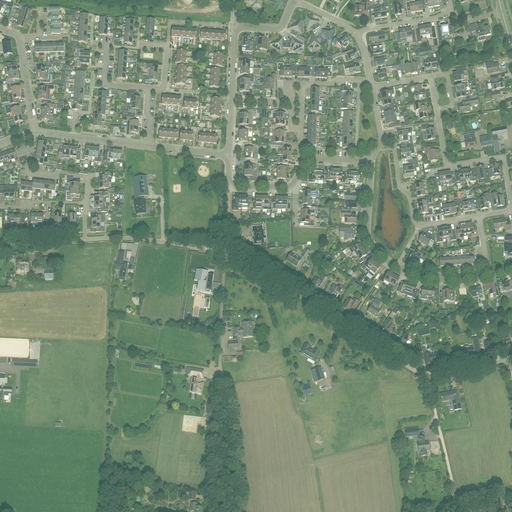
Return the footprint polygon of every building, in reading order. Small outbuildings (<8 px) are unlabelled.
[(261,9),(261,0),(243,0),(243,5),(252,6),(252,8),(261,9)] [(396,2),(394,3),(393,4),(393,6),(395,16),(401,15),(400,8),(404,7),(403,0),(396,2)] [(424,5),(424,3),(423,0),(420,0),(421,3),(415,4),(416,12),(422,12),(421,5),(424,5)] [(434,7),(432,0),(423,0),(424,3),(427,2),(428,8),(434,7)] [(383,2),(384,5),(379,6),(379,5),(379,6),(381,18),(387,17),(385,9),(388,9),(387,1),(383,2)] [(416,12),(415,4),(414,1),(406,3),(406,8),(409,7),(410,13),(416,12)] [(366,8),(367,3),(362,3),(361,6),(355,6),(354,16),(362,16),(363,8),(366,8)] [(381,18),(379,6),(374,6),(370,6),(371,12),(374,12),(375,19),(381,18)] [(17,10),(16,12),(29,16),(31,10),(22,8),(21,11),(17,10)] [(27,22),(29,16),(16,12),(16,14),(20,16),(18,20),(27,22)] [(100,24),(108,25),(108,20),(109,17),(102,15),(101,19),(100,19),(100,24)] [(311,29),(312,32),(318,28),(320,27),(318,24),(316,25),(316,19),(310,16),(304,20),(305,26),(311,29)] [(126,20),(127,19),(127,17),(123,17),(123,19),(123,22),(126,22),(126,26),(133,26),(134,21),(126,20)] [(25,29),(27,22),(18,20),(17,23),(13,22),(13,25),(17,26),(25,29)] [(298,34),(303,31),(303,24),(297,21),(291,25),(292,32),(290,34),(296,37),(297,34),(298,34)] [(441,33),(438,34),(439,42),(442,41),(442,36),(449,35),(449,34),(453,34),(452,27),(448,27),(447,24),(440,25),(441,33)] [(469,26),(470,28),(466,29),(467,34),(476,32),(477,38),(478,41),(485,40),(485,37),(490,35),(488,27),(482,28),(483,29),(477,30),(475,24),(469,26)] [(430,26),(424,27),(426,36),(429,35),(430,38),(432,38),(432,39),(436,38),(435,32),(431,32),(430,26)] [(322,34),(319,36),(323,41),(325,39),(325,40),(332,39),(335,33),(331,27),(324,28),(322,34)] [(426,36),(424,27),(418,28),(419,34),(417,35),(418,43),(421,42),(421,40),(423,40),(422,36),(426,36)] [(411,29),(405,30),(406,39),(412,38),(413,43),(416,43),(415,35),(412,35),(411,29)] [(406,39),(405,30),(399,31),(400,37),(397,38),(398,44),(401,43),(401,41),(406,41),(406,39)] [(380,42),(385,42),(383,33),(370,36),(371,43),(380,41),(380,42)] [(347,42),(349,40),(345,35),(339,40),(337,38),(332,42),(336,46),(338,44),(341,47),(342,46),(344,48),(345,48),(346,47),(347,46),(348,45),(348,44),(347,42)] [(321,43),(323,41),(319,36),(317,38),(317,37),(310,38),(307,44),(310,48),(311,50),(318,49),(318,48),(321,43)] [(252,48),(252,44),(249,44),(249,38),(242,37),(242,47),(246,47),(246,48),(246,51),(252,52),(252,48)] [(267,48),(267,41),(264,41),(265,38),(257,38),(256,46),(260,46),(260,48),(259,50),(267,50),(267,48)] [(287,48),(287,42),(284,42),(278,38),(272,41),(272,48),(278,52),(284,48),(287,48)] [(290,42),(287,42),(287,48),(290,48),(290,49),(295,52),(301,49),(301,48),(301,42),(296,39),(290,42)] [(12,54),(11,48),(11,43),(3,44),(3,48),(4,55),(12,54)] [(382,49),(385,49),(385,48),(384,43),(377,44),(378,47),(373,48),(372,48),(373,55),(383,53),(382,49)] [(81,52),(81,58),(90,59),(91,53),(84,52),(84,49),(78,49),(78,52),(81,52)] [(341,52),(340,53),(341,55),(342,54),(342,55),(345,54),(348,60),(357,56),(354,50),(348,52),(347,49),(341,52)] [(436,59),(429,60),(431,69),(437,68),(436,62),(440,62),(438,53),(435,53),(436,59)] [(380,60),(374,61),(376,67),(385,65),(384,61),(387,61),(386,55),(379,56),(380,60)] [(431,69),(429,60),(426,60),(425,56),(420,57),(421,64),(424,64),(425,70),(431,69)] [(414,64),(410,65),(412,74),(418,73),(417,67),(421,67),(419,57),(413,58),(414,64)] [(90,65),(90,59),(81,58),(81,61),(77,61),(77,67),(83,67),(83,64),(90,65)] [(250,62),(253,62),(254,62),(255,60),(255,59),(253,59),(252,59),(247,59),(247,62),(241,61),(241,68),(250,68),(250,62)] [(488,74),(500,72),(498,64),(493,65),(492,62),(485,64),(488,74)] [(16,67),(14,67),(13,63),(4,65),(4,66),(5,71),(5,75),(17,73),(16,67)] [(344,64),(343,65),(343,66),(344,66),(345,70),(349,69),(350,74),(360,72),(359,65),(352,66),(351,63),(344,64)] [(412,74),(410,65),(404,66),(404,63),(400,63),(401,69),(404,69),(405,75),(412,74)] [(286,77),(286,68),(283,68),(283,64),(277,64),(277,71),(280,71),(280,77),(286,77)] [(295,71),(295,64),(291,64),(290,65),(290,69),(286,68),(286,77),(292,77),(292,71),(295,71)] [(303,78),(304,69),(304,66),(298,66),(298,65),(298,64),(295,64),(295,71),(298,71),(298,78),(303,78)] [(52,65),(44,65),(44,68),(38,68),(37,74),(49,74),(49,70),(49,68),(52,68),(52,65)] [(152,65),(146,65),(146,70),(148,71),(148,74),(158,75),(159,69),(152,68),(152,65)] [(310,72),(313,72),(313,66),(307,66),(306,69),(304,69),(303,78),(309,78),(310,72)] [(321,79),(321,70),(318,70),(318,66),(313,66),(313,72),(315,72),(315,78),(321,79)] [(324,70),(321,70),(321,79),(327,79),(327,72),(330,73),(331,67),(325,66),(324,70)] [(386,75),(390,74),(388,67),(381,68),(382,72),(377,73),(378,80),(387,78),(386,75)] [(249,75),(250,68),(241,68),(240,74),(246,75),(246,77),(253,77),(253,75),(249,75)] [(463,77),(466,76),(465,68),(458,69),(459,73),(453,74),(454,82),(464,80),(463,77)] [(18,79),(17,73),(8,75),(9,78),(6,79),(7,84),(13,83),(13,80),(18,79)] [(48,80),(49,74),(37,74),(37,80),(43,80),(43,83),(50,83),(51,80),(48,80)] [(158,81),(158,75),(148,74),(148,77),(145,77),(144,83),(151,84),(151,81),(158,81)] [(277,81),(277,75),(271,75),(271,79),(266,79),(265,89),(273,90),(274,81),(277,81)] [(492,90),(504,87),(503,80),(499,81),(498,76),(491,78),(492,82),(490,83),(492,90)] [(254,77),(253,77),(246,77),(246,80),(240,80),(240,86),(249,86),(249,82),(254,83),(254,77)] [(191,79),(186,79),(177,78),(177,82),(175,82),(175,84),(177,85),(184,85),(184,88),(190,89),(191,86),(186,85),(186,82),(191,82),(191,79)] [(468,88),(467,85),(467,82),(461,83),(462,86),(455,87),(456,93),(465,91),(464,88),(468,88)] [(12,91),(12,94),(21,93),(20,87),(16,88),(16,83),(7,85),(8,92),(12,91)] [(47,93),(50,93),(50,88),(52,88),(54,88),(54,86),(52,85),(45,85),(45,88),(39,88),(39,94),(47,94),(47,93)] [(249,90),(249,86),(240,86),(240,92),(246,92),(245,96),(252,96),(252,90),(249,90)] [(416,100),(426,98),(424,91),(422,91),(421,86),(415,87),(415,92),(416,100)] [(344,92),(344,99),(354,99),(354,93),(347,92),(348,88),(341,87),(340,92),(344,92)] [(394,94),(394,93),(393,88),(386,90),(385,90),(386,92),(385,93),(381,94),(382,100),(391,98),(391,95),(393,95),(394,94)] [(469,91),(465,91),(456,93),(457,99),(463,98),(464,101),(466,100),(470,100),(469,91)] [(492,100),(500,98),(499,92),(491,94),(492,100)] [(21,98),(21,93),(12,94),(13,97),(9,97),(10,105),(17,103),(16,100),(18,100),(18,99),(21,98)] [(49,100),(49,94),(47,94),(39,94),(38,100),(44,100),(44,103),(52,103),(52,100),(49,100)] [(141,98),(135,98),(135,95),(129,94),(129,97),(127,97),(127,100),(130,100),(130,103),(140,104),(141,98)] [(168,106),(169,96),(165,96),(165,95),(163,94),(162,104),(159,103),(158,110),(162,110),(162,105),(166,105),(165,110),(168,110),(168,106)] [(206,101),(211,101),(211,105),(220,106),(222,106),(222,105),(221,104),(221,103),(220,103),(220,99),(213,99),(213,96),(207,95),(206,101)] [(392,102),(391,98),(382,100),(383,106),(385,106),(385,109),(390,108),(396,107),(395,101),(392,102)] [(353,105),(354,99),(344,99),(344,105),(340,105),(340,109),(347,110),(347,105),(353,105)] [(462,101),(463,104),(458,105),(459,113),(470,111),(469,106),(478,104),(477,99),(462,101)] [(85,104),(83,104),(83,101),(71,100),(70,100),(70,103),(71,103),(70,107),(72,107),(72,110),(79,111),(80,106),(83,106),(85,107),(85,104)] [(140,110),(140,104),(130,103),(128,103),(128,115),(133,116),(134,110),(140,110)] [(427,107),(421,108),(420,104),(414,105),(415,111),(419,110),(420,119),(428,117),(426,111),(427,111),(427,107)] [(12,113),(13,116),(21,114),(19,107),(13,109),(12,105),(5,107),(7,114),(12,113)] [(54,114),(54,106),(48,106),(48,108),(42,108),(42,114),(54,114)] [(397,113),(397,111),(398,111),(397,107),(396,107),(390,108),(385,109),(386,113),(384,113),(385,114),(384,114),(384,118),(385,118),(386,119),(394,117),(394,114),(397,113)] [(253,115),(255,115),(255,112),(252,111),(252,110),(246,109),(246,111),(246,114),(240,114),(240,120),(253,120),(253,115)] [(219,115),(219,112),(210,111),(205,110),(205,113),(210,113),(210,117),(205,116),(205,120),(211,120),(211,117),(219,118),(221,118),(221,116),(220,116),(220,115),(219,115)] [(280,111),(273,111),(273,116),(276,116),(276,119),(285,120),(285,114),(280,114),(280,111)] [(467,116),(468,121),(481,119),(480,113),(467,116)] [(23,121),(21,114),(13,116),(14,120),(8,121),(10,128),(16,127),(15,123),(23,121)] [(54,115),(54,114),(42,114),(42,120),(48,121),(48,123),(55,123),(55,120),(50,120),(50,115),(54,115)] [(128,119),(128,127),(139,128),(139,122),(135,122),(135,119),(133,119),(133,116),(123,115),(123,118),(128,119)] [(395,121),(394,117),(386,119),(387,125),(393,124),(394,127),(401,127),(400,122),(399,123),(399,121),(395,121)] [(284,126),(285,120),(276,119),(276,123),(271,123),(271,128),(273,128),(279,128),(279,125),(284,126)] [(252,129),(253,120),(240,120),(239,125),(246,125),(246,128),(252,129)] [(111,126),(110,135),(115,135),(115,130),(119,130),(119,127),(115,126),(115,123),(112,123),(112,126),(111,126)] [(166,129),(167,124),(164,124),(164,129),(160,129),(161,124),(157,124),(157,130),(160,130),(159,138),(160,138),(159,140),(162,140),(162,138),(165,138),(166,129)] [(435,139),(433,129),(429,129),(429,125),(422,126),(422,130),(426,130),(428,140),(435,139)] [(138,134),(139,128),(128,127),(127,135),(134,136),(134,133),(138,134)] [(193,134),(196,134),(197,128),(191,127),(190,132),(187,132),(186,141),(186,143),(189,143),(189,141),(192,141),(193,134)] [(398,132),(398,138),(408,136),(407,133),(413,132),(412,127),(405,128),(405,131),(398,132)] [(491,130),(492,136),(493,142),(495,153),(497,153),(500,153),(498,141),(497,137),(497,135),(507,133),(506,127),(491,130)] [(206,134),(206,132),(206,129),(203,129),(203,134),(199,134),(200,128),(197,128),(196,134),(199,134),(198,143),(199,143),(199,145),(201,145),(201,143),(205,143),(205,134),(206,134)] [(252,137),(252,132),(252,129),(246,128),(246,131),(239,131),(239,137),(252,137)] [(279,131),(279,128),(273,128),(272,137),(284,137),(284,132),(279,131)] [(215,135),(212,135),(211,135),(211,144),(210,146),(213,146),(213,144),(217,144),(217,137),(221,137),(221,131),(215,130),(215,135)] [(474,133),(463,135),(466,148),(477,146),(474,133)] [(413,144),(413,140),(412,136),(408,136),(398,138),(399,143),(406,142),(407,145),(413,144)] [(252,142),(252,137),(239,137),(239,142),(245,142),(245,145),(252,146),(254,146),(254,143),(252,143),(252,142)] [(284,143),(284,137),(272,137),(272,141),(272,146),(278,146),(278,143),(284,143)] [(492,145),(491,142),(490,139),(480,141),(482,147),(492,145)] [(414,154),(413,145),(407,146),(407,149),(400,150),(401,155),(414,154)] [(70,156),(71,147),(64,146),(64,150),(60,149),(59,158),(63,159),(63,158),(69,159),(70,156)] [(258,150),(258,146),(254,146),(252,146),(251,149),(245,148),(245,154),(258,154),(258,150)] [(279,146),(279,151),(278,152),(278,155),(291,156),(291,149),(286,149),(286,146),(279,146)] [(78,148),(71,147),(70,156),(76,157),(76,161),(80,161),(81,152),(78,151),(78,148)] [(92,158),(93,148),(87,147),(86,154),(82,153),(81,160),(85,161),(85,159),(89,159),(89,157),(92,158)] [(99,149),(93,148),(92,158),(95,158),(95,162),(101,163),(102,156),(98,155),(99,149)] [(433,151),(432,148),(425,149),(426,153),(426,155),(429,155),(430,162),(438,161),(437,154),(437,150),(433,151)] [(14,149),(8,152),(11,160),(15,159),(16,163),(18,162),(17,158),(14,149)] [(114,160),(115,151),(109,150),(108,155),(105,154),(104,161),(110,162),(110,159),(114,160)] [(122,152),(115,151),(114,160),(118,160),(117,163),(123,164),(124,156),(121,156),(122,152)] [(11,160),(8,152),(2,154),(6,166),(8,165),(7,161),(11,160)] [(45,157),(46,154),(37,152),(36,158),(50,161),(50,158),(48,158),(45,157)] [(258,159),(258,154),(245,154),(245,159),(251,160),(251,163),(257,163),(258,159)] [(417,162),(416,157),(415,157),(414,154),(401,155),(401,161),(410,160),(410,163),(417,162)] [(281,164),(286,165),(288,165),(288,162),(291,162),(291,156),(279,155),(279,156),(282,156),(282,159),(278,159),(277,164),(281,164)] [(257,171),(257,163),(251,163),(251,166),(244,165),(244,171),(257,171)] [(417,172),(416,168),(418,168),(418,163),(410,164),(411,167),(403,168),(404,173),(413,172),(417,172)] [(281,168),(281,164),(277,164),(274,164),(274,170),(277,170),(277,173),(286,174),(286,168),(281,168)] [(489,175),(489,178),(495,177),(495,175),(500,174),(498,164),(490,165),(491,171),(488,171),(489,175)] [(489,178),(489,175),(485,176),(484,167),(476,168),(478,180),(485,179),(485,184),(490,183),(489,178)] [(336,179),(336,169),(330,169),(330,174),(327,174),(327,183),(327,182),(330,182),(330,180),(331,180),(331,178),(336,179)] [(344,183),(345,175),(342,175),(342,169),(336,169),(336,179),(338,179),(338,181),(341,181),(341,183),(344,183)] [(470,169),(464,170),(465,179),(470,179),(471,182),(476,181),(475,174),(471,175),(470,169)] [(461,180),(465,179),(464,170),(458,171),(458,172),(454,173),(455,177),(456,184),(461,183),(461,180)] [(257,176),(257,171),(244,171),(244,176),(250,177),(250,181),(257,182),(257,176)] [(318,181),(318,171),(312,171),(312,177),(309,177),(309,183),(314,183),(314,181),(318,181)] [(324,171),(318,171),(318,181),(323,181),(323,183),(327,183),(327,174),(327,177),(324,177),(324,171)] [(353,181),(354,172),(348,171),(348,177),(345,177),(345,175),(344,183),(344,186),(350,186),(350,181),(353,181)] [(360,172),(354,172),(353,181),(358,182),(358,184),(362,184),(362,178),(359,178),(360,172)] [(414,176),(413,172),(417,172),(413,172),(404,173),(405,179),(412,178),(412,180),(419,180),(418,175),(414,176)] [(450,172),(444,173),(446,182),(449,181),(450,185),(455,184),(454,178),(451,179),(450,172)] [(285,180),(286,174),(277,173),(277,177),(272,177),(272,182),(280,183),(280,180),(285,180)] [(446,182),(444,173),(438,174),(438,175),(435,175),(435,179),(435,181),(436,187),(440,186),(443,186),(442,182),(446,182)] [(114,177),(113,177),(113,174),(106,174),(106,177),(100,177),(100,183),(111,183),(114,183),(114,177)] [(71,183),(70,189),(79,189),(79,184),(73,183),(73,177),(67,177),(67,183),(71,183)] [(415,185),(416,191),(424,190),(423,184),(427,184),(426,181),(420,182),(421,184),(415,185)] [(18,192),(18,186),(18,183),(14,183),(14,186),(10,186),(10,200),(15,200),(15,192),(18,192)] [(108,189),(108,183),(111,183),(100,183),(100,189),(106,189),(106,192),(113,192),(113,189),(108,189)] [(10,200),(10,186),(9,186),(6,186),(0,186),(0,194),(3,194),(3,195),(3,196),(4,196),(5,200),(10,200)] [(78,196),(78,195),(79,195),(80,194),(80,191),(79,190),(79,189),(70,189),(70,192),(67,192),(66,201),(72,201),(72,195),(78,196)] [(316,192),(316,190),(309,189),(309,192),(303,192),(303,198),(312,198),(316,199),(316,192)] [(425,196),(424,190),(416,191),(417,197),(423,196),(423,199),(429,198),(429,195),(425,196)] [(469,211),(467,199),(463,200),(461,200),(460,193),(457,193),(458,200),(460,212),(463,212),(469,211)] [(108,203),(109,197),(109,194),(101,194),(101,197),(95,197),(95,203),(108,203)] [(487,201),(490,201),(489,194),(483,195),(484,198),(479,199),(480,210),(488,208),(487,201)] [(496,207),(504,206),(502,196),(495,197),(494,194),(491,194),(492,201),(495,201),(496,207)] [(236,202),(233,202),(233,209),(233,210),(238,210),(238,209),(241,209),(242,196),(236,196),(236,202)] [(248,196),(242,196),(241,209),(241,211),(247,211),(247,208),(250,209),(251,203),(248,202),(248,196)] [(146,206),(146,200),(144,200),(144,197),(136,197),(136,201),(133,201),(134,207),(135,207),(135,215),(146,214),(146,206)] [(261,210),(262,197),(256,197),(256,203),(253,203),(253,209),(253,210),(261,210)] [(271,210),(272,203),(268,203),(268,197),(262,197),(261,210),(266,210),(271,210)] [(281,210),(282,198),(276,197),(276,203),(273,203),(273,209),(276,209),(281,210)] [(288,198),(282,198),(281,210),(287,210),(290,210),(290,204),(288,204),(288,198)] [(315,208),(315,202),(315,199),(312,198),(303,198),(302,204),(309,205),(309,207),(315,208)] [(430,203),(429,198),(423,199),(424,202),(418,203),(419,209),(427,207),(426,204),(430,203)] [(476,198),(473,198),(467,199),(469,211),(475,210),(474,204),(477,203),(476,198)] [(356,208),(356,201),(346,201),(346,208),(342,207),(342,208),(340,208),(340,210),(341,210),(347,211),(348,208),(356,208)] [(450,214),(449,206),(445,206),(444,203),(442,203),(442,201),(439,202),(441,214),(444,213),(444,215),(450,214)] [(452,205),(449,206),(450,214),(456,213),(455,207),(458,206),(457,201),(454,201),(454,202),(452,203),(452,205)] [(108,209),(108,203),(95,203),(95,208),(101,209),(101,212),(109,212),(109,209),(108,209)] [(314,214),(315,211),(315,208),(309,207),(309,210),(301,210),(301,216),(310,217),(310,214),(314,214)] [(427,210),(427,207),(419,209),(420,214),(425,214),(426,216),(433,215),(432,210),(427,210)] [(355,223),(356,215),(348,215),(348,212),(341,211),(341,217),(345,217),(345,223),(355,223)] [(92,216),(92,223),(101,223),(101,216),(106,217),(106,213),(98,213),(98,216),(92,216)] [(14,224),(15,216),(9,215),(8,221),(6,221),(6,227),(9,227),(9,224),(14,224)] [(38,223),(38,215),(32,215),(31,221),(28,221),(28,227),(28,229),(31,229),(31,227),(31,223),(38,223)] [(44,215),(38,215),(38,223),(40,223),(40,224),(42,227),(44,227),(44,228),(50,228),(50,221),(44,221),(44,215)] [(61,226),(63,226),(63,228),(65,228),(65,226),(65,218),(62,218),(62,215),(55,215),(55,225),(61,225),(61,226)] [(69,226),(70,230),(73,230),(73,228),(79,228),(79,224),(76,224),(76,215),(69,215),(69,226)] [(24,228),(24,222),(24,220),(21,219),(21,216),(15,216),(14,224),(14,227),(18,227),(18,228),(23,228),(24,228)] [(310,220),(310,217),(301,216),(300,223),(308,223),(308,226),(314,227),(314,220),(310,220)] [(504,231),(511,230),(510,223),(505,224),(505,219),(500,220),(494,221),(495,230),(503,228),(504,231)] [(101,228),(101,223),(92,223),(92,229),(98,229),(98,232),(105,233),(105,228),(101,228)] [(472,223),(465,224),(467,234),(471,233),(471,237),(477,236),(476,229),(473,229),(472,223)] [(467,234),(465,224),(459,225),(460,231),(456,232),(457,239),(463,238),(463,237),(467,237),(467,234)] [(255,244),(263,243),(263,238),(265,238),(265,235),(264,230),(262,231),(262,226),(253,227),(253,232),(252,232),(253,236),(253,239),(254,239),(255,244)] [(451,227),(444,228),(446,237),(449,237),(450,241),(456,240),(455,232),(451,233),(451,227)] [(349,229),(340,228),(339,237),(345,237),(345,241),(351,241),(351,239),(354,239),(354,237),(355,237),(355,232),(349,232),(349,229)] [(446,237),(444,228),(438,229),(439,235),(435,235),(437,243),(443,242),(442,238),(446,237)] [(436,243),(435,237),(432,235),(427,232),(426,235),(423,234),(418,241),(427,246),(431,240),(436,243)] [(353,244),(348,248),(345,250),(348,254),(350,258),(355,254),(363,250),(359,244),(355,247),(353,244)] [(305,249),(301,256),(305,259),(310,252),(309,252),(305,249)] [(415,253),(413,252),(410,257),(409,259),(412,261),(411,263),(415,266),(416,266),(417,264),(420,259),(423,261),(425,258),(427,259),(429,256),(418,249),(415,253)] [(367,255),(363,250),(355,254),(357,257),(355,259),(359,264),(364,261),(362,258),(367,255)] [(126,270),(127,263),(123,262),(124,253),(118,252),(117,262),(116,269),(120,269),(119,277),(125,278),(126,270)] [(292,254),(291,253),(287,260),(296,266),(301,260),(295,256),(296,253),(293,252),(292,254)] [(52,257),(41,257),(42,270),(44,269),(44,273),(44,277),(52,277),(52,272),(53,272),(52,257)] [(29,259),(17,258),(16,273),(23,273),(23,275),(31,275),(31,268),(29,268),(29,259)] [(370,271),(376,264),(373,262),(374,261),(372,259),(371,260),(367,265),(364,263),(361,268),(365,272),(366,271),(368,273),(370,271)] [(376,272),(380,267),(376,264),(370,271),(368,273),(372,277),(371,279),(374,280),(379,274),(376,272)] [(211,290),(213,275),(206,274),(207,271),(200,270),(200,273),(196,272),(196,276),(199,276),(197,289),(204,290),(204,288),(205,288),(205,289),(211,290)] [(389,283),(393,275),(388,273),(385,277),(382,275),(379,280),(383,283),(384,281),(389,283)] [(399,278),(393,275),(389,283),(394,286),(392,290),(395,292),(398,286),(395,284),(399,278)] [(322,290),(329,280),(322,276),(320,279),(321,279),(320,281),(315,278),(310,286),(313,288),(313,289),(316,291),(318,288),(322,290)] [(508,281),(501,283),(499,284),(501,293),(504,292),(511,289),(511,283),(508,284),(508,281)] [(407,295),(410,284),(404,282),(403,286),(400,285),(399,286),(396,292),(407,295)] [(493,297),(499,296),(498,289),(495,290),(493,283),(485,285),(486,291),(489,291),(490,295),(493,294),(493,297)] [(416,286),(410,284),(407,295),(413,297),(412,298),(415,299),(417,293),(415,292),(416,286)] [(342,295),(346,289),(340,285),(339,287),(337,286),(337,287),(333,285),(331,287),(330,287),(327,291),(328,292),(326,295),(330,298),(331,297),(335,299),(339,293),(342,295)] [(472,297),(482,295),(480,286),(477,287),(477,288),(471,289),(472,297)] [(427,300),(429,288),(422,287),(421,293),(418,293),(418,299),(427,300)] [(435,289),(429,288),(427,300),(431,300),(436,306),(438,304),(438,300),(437,300),(437,295),(434,295),(435,289)] [(455,302),(454,292),(450,292),(450,290),(443,290),(443,298),(440,298),(440,304),(443,304),(443,301),(450,301),(450,302),(455,302)] [(381,302),(378,300),(379,298),(377,297),(376,299),(371,305),(367,312),(376,317),(380,311),(377,309),(381,302)] [(355,308),(359,302),(355,300),(353,302),(348,299),(342,307),(349,312),(353,306),(355,308)] [(389,337),(395,328),(391,325),(393,322),(388,319),(385,324),(387,326),(383,333),(389,337)] [(233,328),(234,332),(234,336),(240,336),(240,334),(243,333),(243,337),(252,337),(252,330),(251,322),(242,323),(242,329),(239,329),(239,327),(233,328)] [(408,338),(403,335),(406,330),(405,329),(406,327),(403,325),(402,327),(400,330),(396,335),(399,338),(395,344),(402,348),(405,350),(408,346),(405,343),(408,338)] [(508,341),(511,340),(510,334),(507,335),(508,338),(498,340),(499,345),(502,344),(503,349),(510,348),(508,341)] [(453,336),(447,338),(449,347),(455,345),(453,336)] [(486,353),(493,352),(492,348),(496,347),(495,345),(493,336),(490,337),(487,338),(488,341),(487,341),(484,341),(484,342),(484,344),(486,353)] [(315,359),(319,352),(315,350),(313,352),(313,351),(309,349),(309,350),(309,349),(310,347),(305,344),(302,351),(301,353),(302,354),(303,355),(309,358),(314,361),(315,359)] [(460,349),(462,360),(475,357),(473,347),(469,348),(468,346),(464,347),(464,348),(460,349)] [(439,361),(438,354),(431,356),(430,354),(427,355),(425,349),(422,349),(423,352),(423,351),(424,356),(423,356),(424,358),(423,358),(424,362),(425,361),(426,365),(432,363),(432,362),(439,361)] [(324,379),(321,368),(310,371),(314,383),(320,381),(319,381),(324,379)] [(194,382),(193,386),(191,385),(190,386),(189,391),(190,392),(192,393),(198,394),(200,394),(202,383),(200,383),(201,377),(202,378),(203,371),(191,369),(190,375),(196,377),(195,382),(194,382)] [(0,384),(1,385),(1,388),(0,388),(0,392),(0,399),(0,400),(4,401),(7,401),(8,396),(4,396),(4,393),(12,393),(12,389),(4,388),(4,385),(4,376),(0,375),(0,384)] [(442,402),(451,400),(454,411),(456,410),(461,409),(458,393),(455,393),(454,391),(440,394),(442,402)] [(404,437),(417,435),(417,429),(404,430),(404,437)] [(424,437),(422,437),(418,438),(418,443),(417,443),(418,452),(420,452),(421,457),(427,456),(426,450),(429,450),(428,442),(425,443),(424,437)] [(472,509),(473,511),(498,511),(495,502),(472,509)] [(201,511),(202,507),(196,506),(197,504),(191,503),(190,511),(195,511),(194,511),(201,511)]
